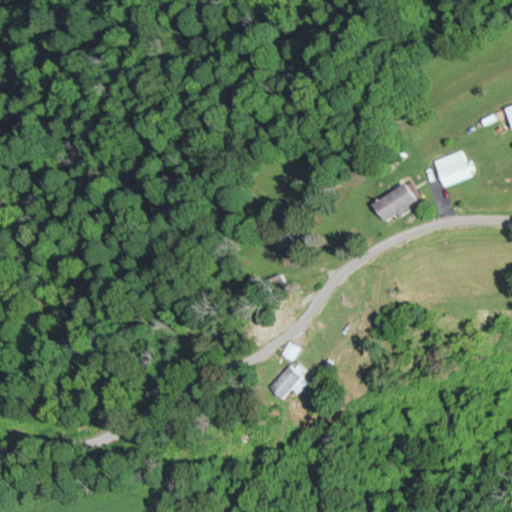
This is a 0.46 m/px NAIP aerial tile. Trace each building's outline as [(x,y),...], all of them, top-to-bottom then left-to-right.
[(468,150),(438,159),(446,185),(476,176),(468,150)] [(389,221),(420,201),(408,182),(377,203),(389,221)] [(295,253),(311,240),(300,226),(283,239),(295,253)] [(306,297),(299,291),(275,317),(282,323),(306,297)] [(296,389),(300,393),(310,383),(294,366),(273,386),(285,399),(296,389)]
